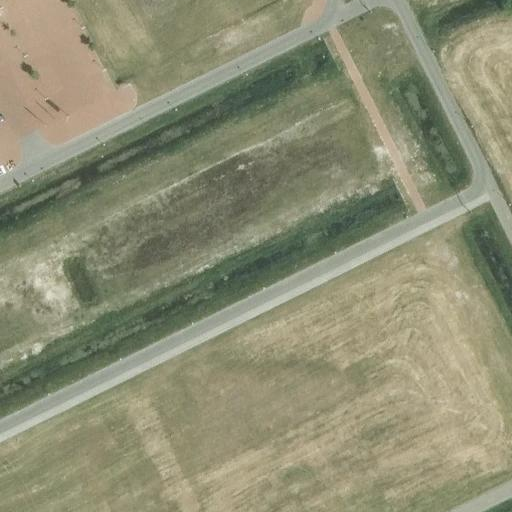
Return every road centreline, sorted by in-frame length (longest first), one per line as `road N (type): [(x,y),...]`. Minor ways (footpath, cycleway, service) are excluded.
road 1 (unclassified): [(0,428),(489,186),(397,0)]
road 2 (unclassified): [(342,15),(0,185)]
